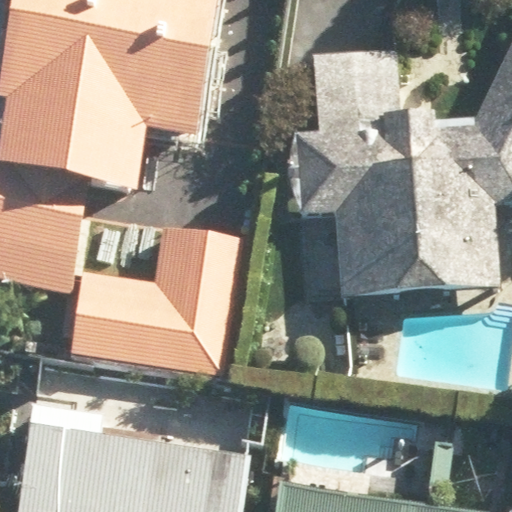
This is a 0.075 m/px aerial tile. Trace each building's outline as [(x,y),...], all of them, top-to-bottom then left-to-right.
[(89,204),(151,211),(152,204),(143,203),(150,144),(203,150),(220,0),(18,0),(0,156),(0,290),(78,300),(81,274),(89,204)] [(312,61),(314,138),(295,139),(297,223),(338,222),(340,301),(501,297),(498,210),(511,209),(511,53),(477,127),(436,128),(436,122),(403,122),(401,59),(312,61)] [(236,237),(163,230),(158,281),(81,274),(78,300),(72,370),(223,384),(236,237)] [(235,511),(243,434),(28,413),(18,511),(235,511)] [(466,511),(268,495),(267,511),(466,511)]
